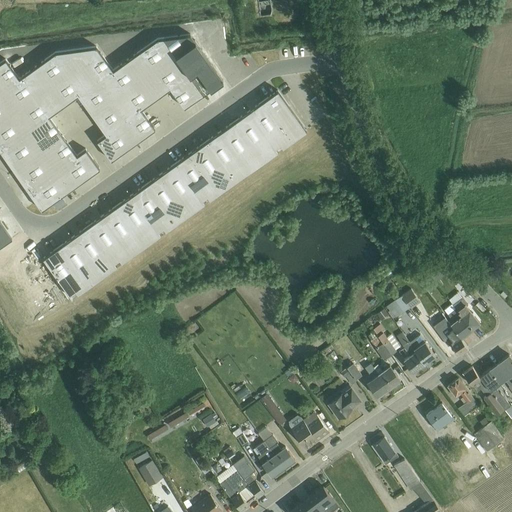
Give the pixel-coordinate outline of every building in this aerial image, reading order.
[(5,59),(0,62),(0,149),(1,151),(14,170),(28,190),(41,209),(100,168),(86,148),(77,155),(63,135),(49,116),(63,105),(78,95),(92,114),(106,134),(97,140),(111,160),(135,142),(155,128),(141,109),(170,88),(184,107),(203,94),(164,37),(157,38),(127,59),(113,70),(96,46),(55,52),(19,78),(5,59)] [(263,100),(292,140),(306,129),(278,89),(263,100)] [(248,110),(277,150),(292,140),(263,100),(248,110)] [(234,121),(262,161),(277,150),(248,110),(248,111),(238,118),(234,121)] [(219,131),(248,171),(262,161),(234,121),(219,131)] [(204,142),(234,181),(248,171),(219,131),(204,142)] [(190,152),(218,192),(234,181),(204,142),(190,152)] [(175,163),(204,203),(218,192),(190,152),(175,163)] [(160,173),(189,213),(204,203),(175,163),(160,173)] [(146,184),(175,224),(189,213),(160,173),(146,184)] [(131,194),(160,234),(175,224),(146,184),(131,194)] [(117,205),(145,245),(160,234),(131,194),(117,205)] [(102,215),(131,255),(145,245),(117,205),(102,215)] [(87,226),(116,266),(131,255),(102,215),(87,226)] [(73,236),(101,276),(116,266),(87,226),(73,236)] [(58,247),(87,287),(101,276),(73,236),(58,247)] [(87,287),(58,247),(44,256),(43,257),(72,297),(87,287)] [(453,304),(462,296),(458,291),(455,293),(443,280),(437,284),(449,298),(452,303),(453,304)] [(402,295),(410,306),(411,308),(420,301),(411,287),(407,291),(402,295)] [(410,306),(402,295),(386,306),(394,317),(410,306)] [(462,296),(453,304),(472,328),(479,322),(466,305),(468,304),(466,301),(462,296)] [(478,301),(474,305),(484,316),(488,313),(478,301)] [(450,323),(461,337),(472,328),(453,304),(452,303),(444,309),(453,320),(450,323)] [(384,308),(377,313),(382,320),(389,314),(384,308)] [(461,337),(450,323),(445,316),(433,325),(447,345),(452,342),(457,349),(459,352),(467,346),(461,337)] [(375,330),(391,353),(397,350),(395,349),(400,345),(391,333),(387,337),(379,324),(374,328),(375,330)] [(391,353),(375,330),(368,335),(371,339),(370,340),(384,359),(391,353)] [(425,363),(409,341),(402,331),(397,335),(410,353),(403,358),(413,371),(425,363)] [(420,343),(425,339),(420,333),(415,337),(420,343)] [(409,341),(425,363),(436,355),(425,339),(420,343),(415,337),(409,341)] [(273,349),(267,353),(275,366),(282,362),(273,349)] [(333,352),(328,355),(333,362),(337,358),(333,352)] [(499,361),(511,377),(511,357),(509,353),(499,361)] [(489,368),(500,382),(505,378),(509,384),(508,385),(511,389),(511,377),(499,361),(489,368)] [(347,367),(355,379),(362,375),(362,374),(364,372),(360,366),(357,368),(353,362),(347,367)] [(389,388),(373,366),(371,362),(365,366),(373,377),(366,381),(378,397),(389,388)] [(373,366),(389,388),(401,380),(390,364),(382,369),(378,363),(373,366)] [(504,408),(479,375),(472,365),(463,372),(477,390),(481,387),(486,395),(483,397),(488,404),(483,408),(490,418),(504,408)] [(355,379),(347,367),(341,372),(345,378),(346,376),(352,384),(356,381),(355,379)] [(292,368),(284,373),(287,377),(295,371),(292,368)] [(479,375),(504,408),(505,409),(510,404),(500,391),(499,392),(495,385),(500,382),(489,368),(479,375)] [(294,373),(289,378),(293,383),(299,379),(294,373)] [(458,377),(447,385),(456,396),(460,392),(466,400),(458,407),(464,415),(479,404),(458,377)] [(342,393),(328,404),(338,419),(362,401),(351,386),(351,387),(349,384),(340,391),(342,393)] [(267,393),(261,398),(280,424),(287,420),(267,393)] [(442,400),(425,413),(436,428),(453,415),(442,400)] [(202,403),(188,411),(190,415),(191,415),(192,416),(194,415),(193,413),(197,411),(197,413),(200,411),(200,410),(201,409),(202,410),(204,409),(204,407),(205,407),(202,403)] [(301,414),(288,424),(306,449),(330,431),(315,410),(308,415),(301,414)] [(186,412),(167,423),(170,428),(188,417),(186,412)] [(211,414),(202,419),(207,427),(209,426),(211,429),(219,424),(217,420),(216,421),(211,414)] [(491,420),(474,433),(487,450),(489,448),(504,437),(491,420)] [(165,424),(147,436),(149,440),(168,429),(165,424)] [(263,441),(273,434),(267,426),(258,433),(260,436),(263,441)] [(239,427),(233,432),(236,437),(242,446),(249,442),(243,433),(239,427)] [(382,432),(368,441),(383,461),(385,464),(398,456),(392,445),(393,445),(390,441),(389,442),(382,432)] [(263,441),(283,469),(296,459),(286,445),(281,448),(277,443),(279,442),(273,434),(263,441)] [(283,469),(263,441),(255,447),(260,454),(257,456),(272,477),(283,469)] [(229,446),(223,450),(230,459),(236,454),(229,446)] [(54,451),(48,455),(54,466),(60,462),(54,451)] [(147,451),(133,459),(136,463),(149,455),(147,451)] [(197,456),(193,459),(202,473),(206,471),(197,456)] [(410,465),(406,459),(405,457),(394,466),(409,488),(410,487),(411,488),(413,487),(425,501),(413,510),(413,511),(411,511),(443,511),(433,497),(410,465)] [(153,460),(139,467),(149,485),(162,477),(153,460)] [(234,465),(256,495),(258,497),(265,492),(240,460),(234,465)] [(63,462),(58,465),(64,476),(69,473),(63,462)] [(256,495),(234,465),(233,464),(216,477),(240,511),(248,505),(247,502),(256,495)] [(312,494),(325,511),(331,511),(339,506),(325,487),(318,492),(317,490),(312,494)] [(210,493),(191,508),(194,511),(222,511),(224,511),(210,493)] [(301,502),(308,511),(325,511),(312,494),(307,497),(309,499),(303,504),(301,502)] [(486,511),(475,494),(455,508),(457,511),(486,511)] [(298,508),(292,511),(308,511),(301,502),(296,506),(298,508)]
